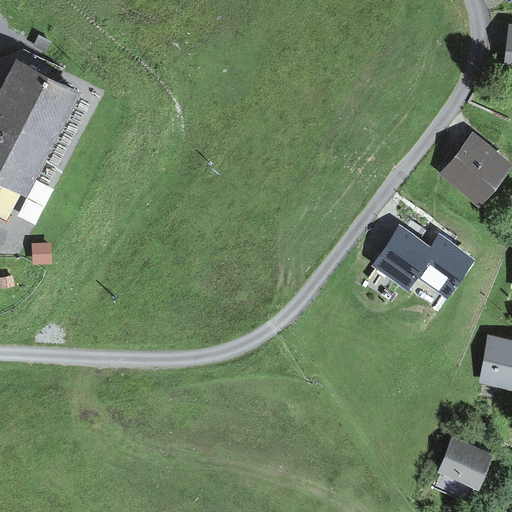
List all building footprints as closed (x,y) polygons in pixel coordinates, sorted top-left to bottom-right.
[(0,92),(0,173),(31,190),(85,84),(21,51),(0,92)] [(511,157),(478,130),(444,171),(484,203),(511,168),(511,157)] [(436,244),(404,221),(374,263),(409,288),(421,272),(452,294),(480,255),(446,230),(436,244)] [(511,336),(492,333),(483,382),(511,386),(511,336)] [(499,450),(456,433),(442,468),(485,485),(499,450)]
